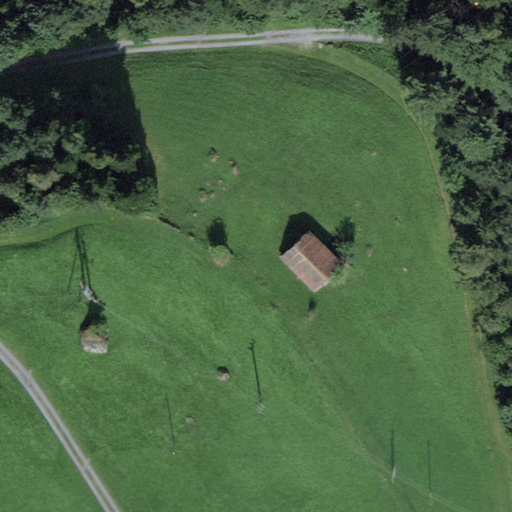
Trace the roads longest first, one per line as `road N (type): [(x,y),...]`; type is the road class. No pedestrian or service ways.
road 1 (track): [(268,37),(359,66),(420,112),(434,137),(458,218),(511,491)]
road 2 (track): [(0,240),(104,216),(209,262),(296,358),(401,511)]
